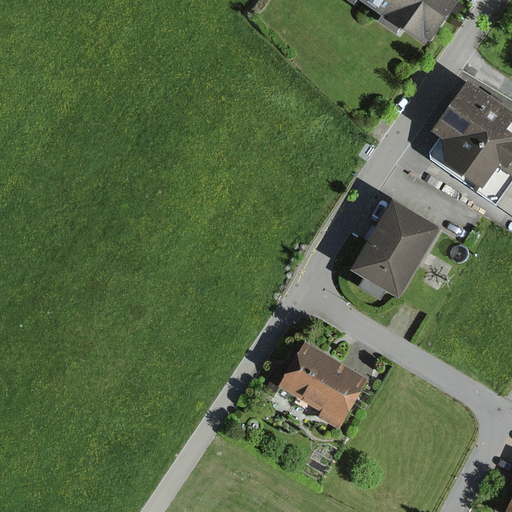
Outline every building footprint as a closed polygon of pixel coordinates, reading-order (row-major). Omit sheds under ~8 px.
[(348,0),(355,5),(358,0),(361,0),(383,15),(379,22),(397,34),(401,28),(426,45),(429,40),(431,41),(459,0),(348,0)] [(511,110),(469,80),(432,132),(441,138),(431,153),(432,159),(511,215),(511,110)] [(401,300),(443,228),(394,200),(352,271),(365,279),(359,288),(382,301),(387,292),(401,300)] [(511,238),(511,233),(483,217),(477,228),(507,246),(511,238)] [(465,248),(454,241),(446,254),(456,261),(465,248)] [(305,343),(279,387),(322,412),(318,418),(340,430),(369,380),(305,343)]
